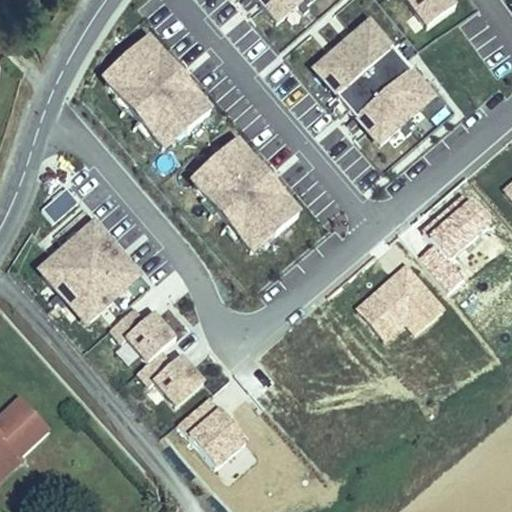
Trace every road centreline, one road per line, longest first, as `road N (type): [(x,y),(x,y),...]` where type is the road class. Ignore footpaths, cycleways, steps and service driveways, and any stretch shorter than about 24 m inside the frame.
road 1 (residential): [(42,118),(94,154),(183,253),(222,325),(238,334),(373,226)]
road 2 (residential): [(180,0),(373,226)]
road 3 (residential): [(373,226),(511,111)]
road 4 (residential): [(42,118),(100,0)]
